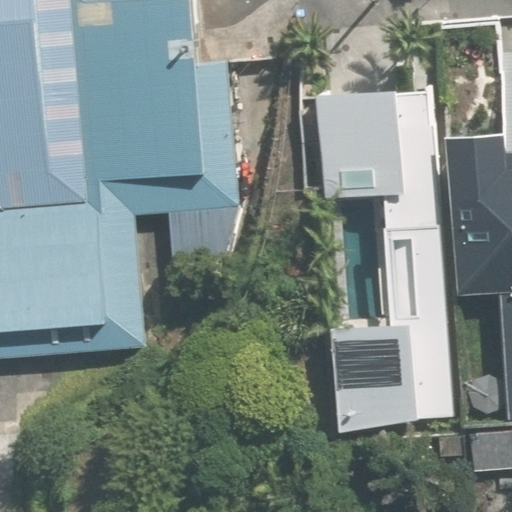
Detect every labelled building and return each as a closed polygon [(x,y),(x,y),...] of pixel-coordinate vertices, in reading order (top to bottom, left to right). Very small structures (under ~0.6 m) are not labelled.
[(0,0),(0,206),(94,198),(92,176),(76,0),(0,0)] [(195,0),(76,0),(92,176),(211,166),(195,0)] [(460,412),(435,88),(320,97),(328,194),(383,190),(393,319),(338,323),(345,421),(460,412)] [(511,145),(510,123),(449,127),(461,290),(503,287),(511,416),(511,415),(511,145)] [(0,355),(148,343),(135,195),(94,198),(0,206),(0,355)] [(511,425),(469,425),(469,465),(511,465),(511,425)]
